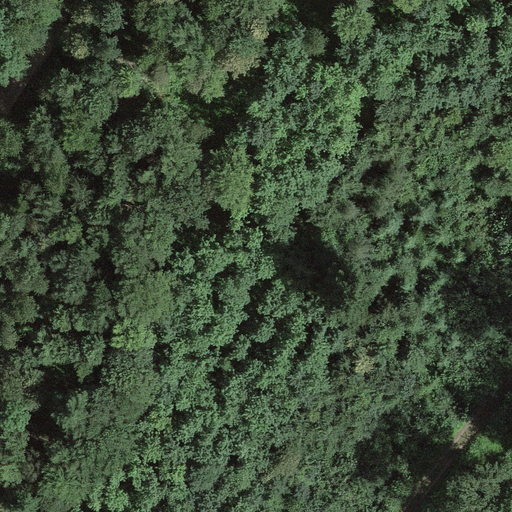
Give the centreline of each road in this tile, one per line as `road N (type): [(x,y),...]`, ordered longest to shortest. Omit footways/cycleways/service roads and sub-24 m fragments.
road 1 (track): [(114,511),(206,359),(443,11)]
road 2 (track): [(407,511),(511,372)]
